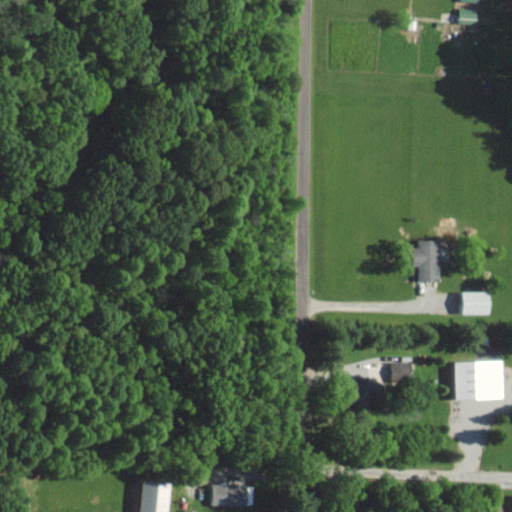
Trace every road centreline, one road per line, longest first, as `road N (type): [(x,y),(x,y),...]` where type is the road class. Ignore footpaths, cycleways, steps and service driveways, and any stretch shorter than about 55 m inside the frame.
road 1 (residential): [(303,511),(306,0)]
road 2 (residential): [(511,484),(303,476)]
